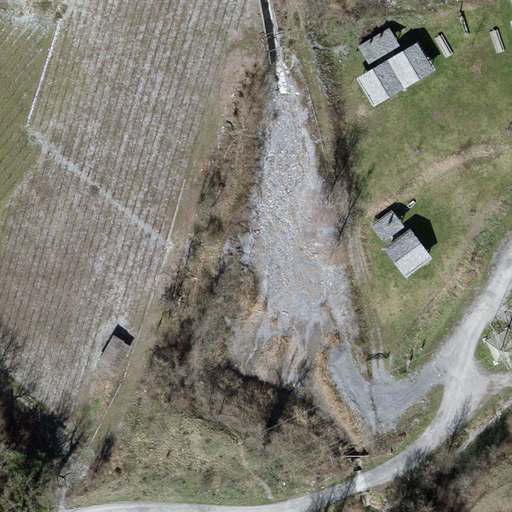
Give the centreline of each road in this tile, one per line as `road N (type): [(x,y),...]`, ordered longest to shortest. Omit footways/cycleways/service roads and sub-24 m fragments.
road 1 (track): [(271,511),(388,470),(440,430),(466,347),(511,265)]
road 2 (track): [(462,360),(399,400),(385,394),(356,260),(357,190)]
